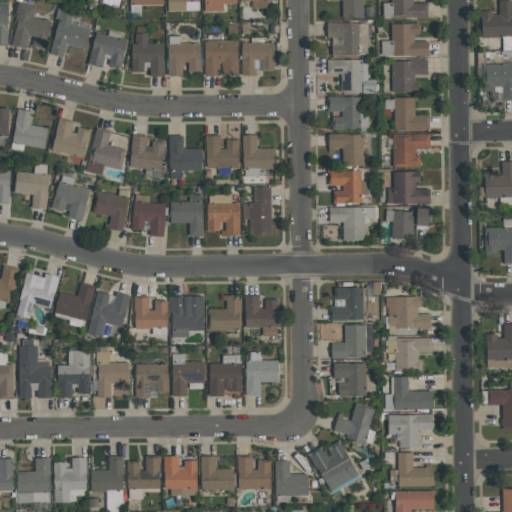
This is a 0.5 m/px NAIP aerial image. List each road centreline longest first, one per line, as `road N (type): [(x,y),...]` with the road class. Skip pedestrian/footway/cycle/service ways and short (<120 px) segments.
road 1 (residential): [(454,0),(464,511)]
road 2 (residential): [(299,0),(296,421)]
road 3 (residential): [(0,236),(131,268),(357,265)]
road 4 (residential): [(0,74),(134,105),(300,106)]
road 5 (residential): [(0,429),(280,430),(296,421)]
road 6 (residential): [(511,287),(462,288),(357,265)]
